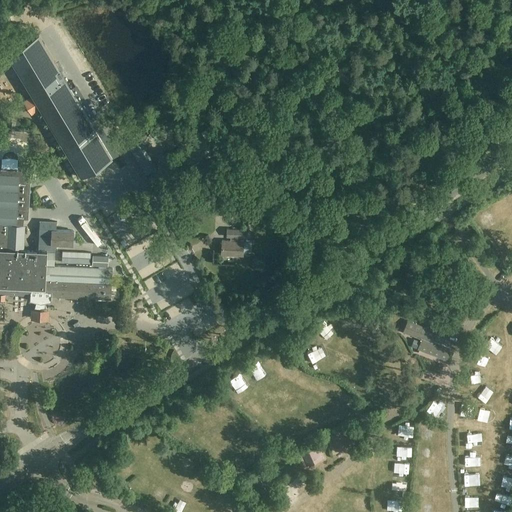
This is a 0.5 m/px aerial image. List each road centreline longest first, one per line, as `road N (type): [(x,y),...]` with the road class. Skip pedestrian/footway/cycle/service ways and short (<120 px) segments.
road 1 (tertiary): [(0,489),(511,155)]
road 2 (unknown): [(99,127),(29,24)]
